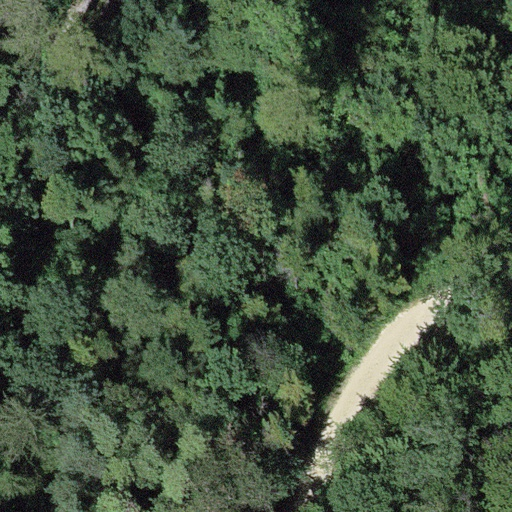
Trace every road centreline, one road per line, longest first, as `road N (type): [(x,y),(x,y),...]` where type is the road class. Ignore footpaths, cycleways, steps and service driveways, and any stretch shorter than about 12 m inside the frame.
road 1 (track): [(511,263),(486,268),(386,350),(349,409),(304,511)]
road 2 (track): [(0,101),(42,52),(109,0)]
